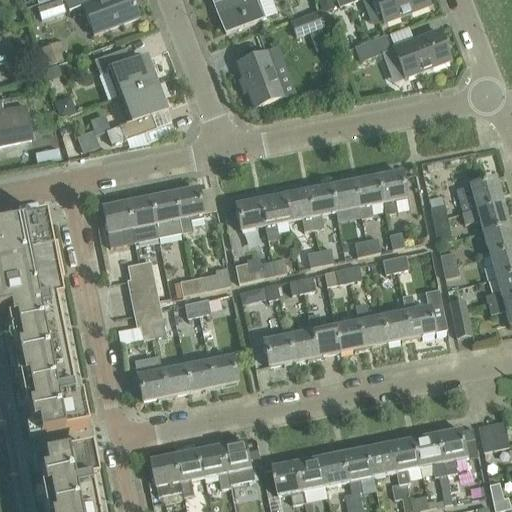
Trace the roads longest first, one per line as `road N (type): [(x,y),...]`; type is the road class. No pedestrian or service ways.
road 1 (residential): [(117,439),(511,361)]
road 2 (residential): [(224,154),(490,102)]
road 3 (residential): [(117,439),(65,185)]
road 4 (residential): [(224,154),(165,0)]
road 5 (residential): [(65,185),(224,154)]
